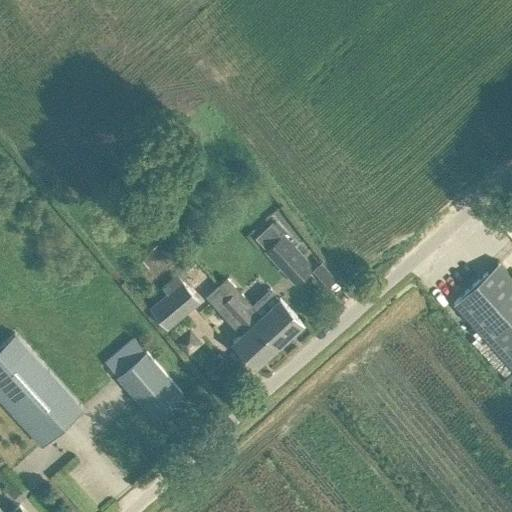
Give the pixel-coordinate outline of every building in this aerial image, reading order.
[(265,250),(273,259),(287,273),(291,270),(300,279),(313,267),(282,234),(271,221),(256,236),(267,248),(265,250)] [(499,261),(446,309),(511,382),(511,277),(498,262),(499,261)] [(149,306),(161,321),(158,323),(164,330),(200,299),(177,272),(161,286),(166,291),(149,306)] [(214,292),(223,302),(234,292),(247,306),(242,310),(276,347),(303,322),(280,297),(262,313),(227,275),(218,283),(221,286),(220,287),(214,292)] [(247,306),(234,292),(223,302),(214,292),(220,287),(217,283),(205,295),(240,334),(234,339),(257,364),(276,347),(242,310),(247,306)] [(0,398),(41,444),(82,407),(14,332),(0,344),(0,398)] [(117,375),(153,416),(182,392),(146,350),(117,375)]
